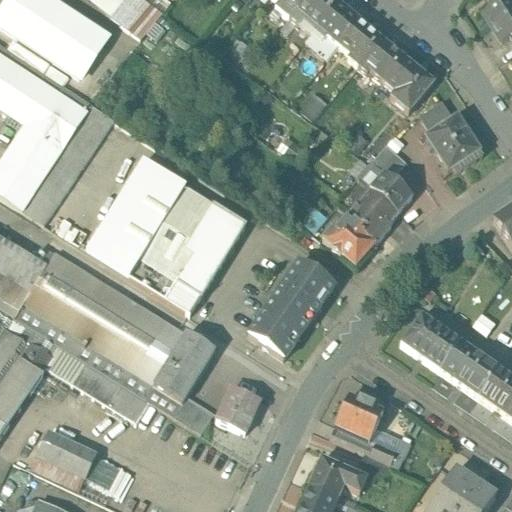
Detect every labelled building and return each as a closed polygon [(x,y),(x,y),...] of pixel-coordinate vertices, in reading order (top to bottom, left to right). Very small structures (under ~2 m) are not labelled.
[(4,0),(0,8),(0,37),(82,84),(110,36),(47,0),(4,0)] [(150,9),(137,0),(109,0),(140,22),(150,9)] [(270,0),(270,1),(279,8),(274,13),(287,24),(307,0),(270,0)] [(325,0),(307,0),(287,24),(297,31),(301,26),(313,36),(336,9),(325,0)] [(509,0),(506,0),(501,4),(499,0),(487,8),(490,11),(482,16),(492,32),(511,18),(511,0),(510,0),(510,1),(509,0)] [(162,18),(150,9),(140,22),(134,31),(145,40),(162,18)] [(336,9),(313,36),(322,44),(324,41),(337,52),(358,26),(336,9)] [(511,18),(492,32),(501,47),(510,42),(511,45),(511,18)] [(379,44),(358,26),(337,52),(349,61),(346,64),(356,72),(379,44)] [(401,62),(379,44),(356,72),(365,80),(368,77),(380,87),(401,62)] [(92,110),(0,49),(0,115),(23,131),(0,165),(0,202),(22,216),(92,110)] [(433,88),(401,62),(380,87),(392,97),(385,107),(403,123),(433,88)] [(93,111),(70,145),(90,158),(113,124),(93,111)] [(445,115),(424,129),(430,139),(451,125),(445,115)] [(430,139),(424,142),(436,160),(467,139),(456,122),(451,125),(430,139)] [(467,139),(436,160),(447,176),(452,173),(456,179),(481,162),(476,153),(478,151),(471,141),(469,142),(467,139)] [(70,145),(22,216),(42,229),(90,158),(70,145)] [(405,167),(385,149),(370,166),(383,178),(390,184),(392,182),(405,167)] [(185,191),(142,164),(85,256),(188,320),(199,302),(139,265),(184,192),(185,191)] [(390,184),(383,178),(368,195),(369,196),(370,195),(397,219),(411,202),(404,196),(406,194),(392,182),(390,184)] [(244,230),(184,192),(139,265),(199,302),(244,230)] [(397,219),(370,195),(369,196),(348,221),(361,233),(358,237),(375,251),(391,232),(388,229),(397,219)] [(332,215),(316,202),(310,209),(326,223),(332,215)] [(511,212),(492,225),(511,255),(511,212)] [(361,233),(348,221),(339,232),(335,228),(321,244),(332,253),(331,255),(340,262),(341,261),(355,273),(375,251),(358,237),(361,233)] [(0,241),(0,314),(13,323),(22,309),(46,270),(0,241)] [(185,337),(55,257),(46,270),(22,309),(153,390),(185,337)] [(272,304),(308,328),(314,320),(315,321),(322,311),(320,310),(334,291),(299,266),(272,304)] [(308,328),(272,304),(258,324),(248,338),(248,339),(283,364),(308,328)] [(153,390),(22,309),(13,323),(58,352),(144,405),(152,391),(153,390)] [(258,324),(239,311),(229,325),(248,338),(258,324)] [(0,314),(0,446),(43,380),(41,378),(44,373),(58,352),(13,323),(0,314)] [(421,320),(400,349),(439,376),(460,347),(421,320)] [(214,355),(185,337),(153,390),(152,391),(181,409),(186,401),(214,355)] [(498,374),(460,347),(439,376),(478,403),(498,374)] [(144,405),(58,352),(44,373),(135,429),(149,408),(144,405)] [(511,383),(498,374),(478,403),(511,426),(511,383)] [(181,409),(152,391),(144,405),(149,408),(173,423),(181,409)] [(229,392),(215,426),(244,439),(259,405),(229,392)] [(213,418),(186,401),(181,409),(173,423),(200,440),(213,418)] [(358,405),(348,401),(334,432),(368,447),(369,445),(382,416),(372,412),(372,411),(358,404),(358,405)] [(334,432),(333,432),(328,443),(363,458),(368,460),(374,448),(369,445),(368,447),(334,432)] [(60,449),(45,442),(37,460),(83,482),(84,482),(95,459),(62,444),(60,449)] [(395,456),(374,448),(368,460),(389,469),(395,456)] [(368,460),(363,458),(358,470),(384,481),(389,469),(368,460)] [(458,471),(472,481),(481,469),(468,459),(458,471)] [(100,460),(88,485),(122,502),(134,478),(100,460)] [(83,482),(38,461),(31,474),(76,495),(83,482)] [(365,483),(320,463),(307,493),(336,505),(342,492),(359,499),(365,483)] [(487,511),(495,501),(454,474),(428,511),(487,511)] [(333,511),(336,505),(307,493),(300,507),(297,511),(333,511)]
